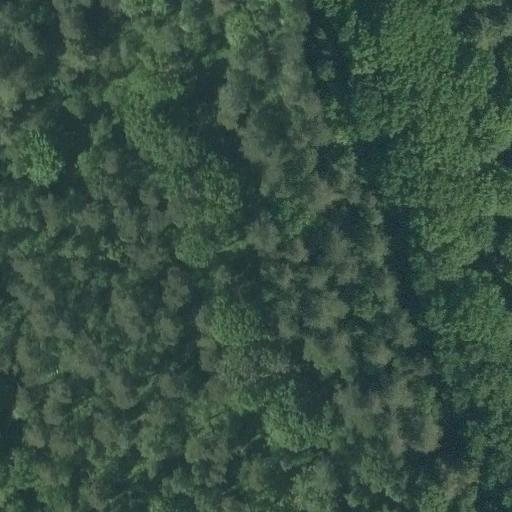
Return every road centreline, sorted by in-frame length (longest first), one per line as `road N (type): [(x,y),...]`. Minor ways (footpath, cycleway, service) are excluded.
road 1 (track): [(437,144),(511,372)]
road 2 (track): [(391,0),(437,144)]
